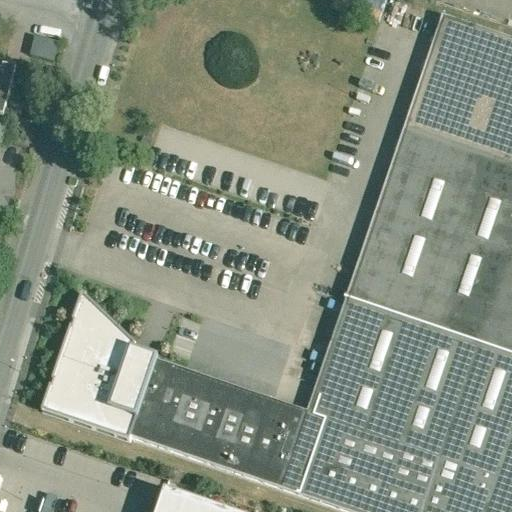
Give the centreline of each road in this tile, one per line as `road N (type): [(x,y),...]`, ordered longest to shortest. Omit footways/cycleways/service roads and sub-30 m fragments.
road 1 (unclassified): [(0,352),(107,0)]
road 2 (unknown): [(93,256),(108,202),(118,195),(214,221),(267,240),(278,255),(277,319)]
road 3 (unknown): [(172,132),(342,205)]
road 4 (unknown): [(0,445),(105,483),(110,511)]
